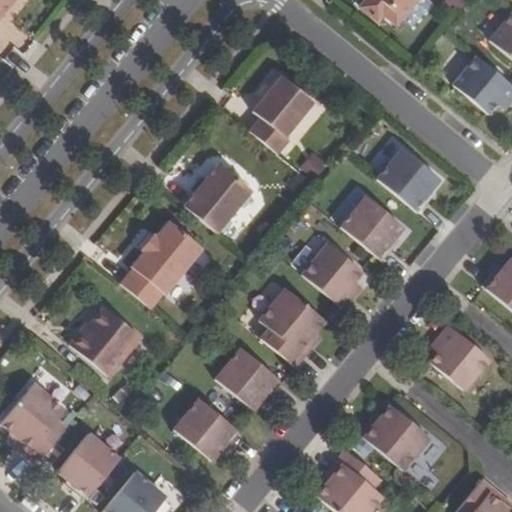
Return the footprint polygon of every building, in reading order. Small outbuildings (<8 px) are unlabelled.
[(11,0),(0,14),(2,16),(14,0),(11,0)] [(0,0),(0,17),(2,16),(0,14),(11,0),(0,0)] [(401,19),(417,0),(364,0),(359,7),(377,23),(383,15),(397,25),(401,19)] [(444,0),(444,1),(458,12),(466,0),(444,0)] [(488,42),(511,61),(511,13),(488,42)] [(452,86),(487,116),(496,105),(500,101),(506,106),(511,99),(511,88),(475,58),(452,86)] [(248,132),(275,155),(287,141),(283,138),(311,103),(280,78),(251,113),(259,119),(248,132)] [(496,105),(503,111),(506,106),(500,101),(496,105)] [(400,150),(375,180),(417,215),(427,202),(423,199),(430,191),(438,181),(400,150)] [(299,168),(314,180),(326,164),(311,152),(299,168)] [(182,208),(215,234),(250,192),(218,165),(204,182),(195,193),(182,208)] [(190,190),(195,193),(204,182),(199,178),(190,190)] [(423,199),(427,202),(434,194),(430,191),(423,199)] [(364,198),(339,229),(381,263),(391,250),(387,247),(394,239),(402,229),(364,198)] [(119,285),(149,310),(162,295),(163,296),(201,251),(167,223),(154,237),(152,236),(140,252),(141,254),(129,268),(131,270),(119,285)] [(135,249),(140,252),(152,236),(148,232),(135,249)] [(387,247),(391,250),(398,242),(394,239),(387,247)] [(361,274),(326,245),(301,277),(342,310),(352,298),(346,292),(353,283),(361,274)] [(478,289),(511,316),(511,265),(507,262),(499,271),(492,280),(489,277),(478,289)] [(489,277),(492,280),(499,271),(495,268),(489,277)] [(346,292),(352,298),(360,288),(353,283),(346,292)] [(293,368),(312,346),(308,342),(315,333),(323,322),(284,290),(257,322),(267,330),(259,340),(293,368)] [(69,347),(108,379),(140,340),(103,309),(88,327),(92,330),(86,337),(81,333),(69,347)] [(428,364),(462,392),(488,361),(447,327),(437,340),(443,345),(435,354),(428,364)] [(308,342),(312,346),(319,337),(315,333),(308,342)] [(435,354),(443,345),(437,340),(436,340),(429,349),(435,354)] [(214,380),(251,411),(260,402),(266,393),(270,397),(280,384),(239,350),(214,380)] [(14,445),(37,464),(65,429),(55,421),(63,411),(31,385),(0,422),(0,425),(9,433),(18,440),(14,445)] [(172,431),(210,462),(218,452),(225,444),(228,447),(239,435),(197,400),(172,431)] [(358,436),(402,472),(429,440),(389,407),(382,416),(373,426),(369,423),(358,436)] [(377,412),(369,423),(373,426),(382,416),(377,412)] [(9,433),(6,438),(14,445),(18,440),(9,433)] [(83,502),(117,460),(87,435),(56,473),(65,481),(74,488),(71,492),(83,502)] [(218,452),(222,455),(228,447),(225,444),(218,452)] [(345,451),(326,474),(330,478),(324,486),(314,497),(331,511),(369,511),(381,498),(371,490),(379,480),(345,451)] [(153,511),(164,499),(133,474),(101,511),(153,511)] [(330,478),(326,474),(319,482),(324,486),(330,478)] [(65,481),(62,485),(71,492),(74,488),(65,481)] [(509,511),(500,505),(504,500),(481,481),(455,511),(509,511)] [(508,511),(511,507),(504,500),(500,505),(508,511)]
